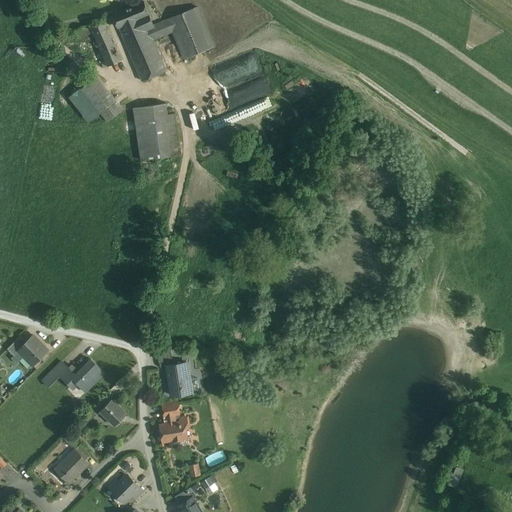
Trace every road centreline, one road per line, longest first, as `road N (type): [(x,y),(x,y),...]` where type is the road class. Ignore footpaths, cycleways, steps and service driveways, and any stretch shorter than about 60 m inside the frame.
road 1 (track): [(154,91),(278,31),(359,75),(468,155)]
road 2 (track): [(511,132),(407,59),(283,0)]
road 3 (residential): [(0,315),(143,350),(144,439)]
